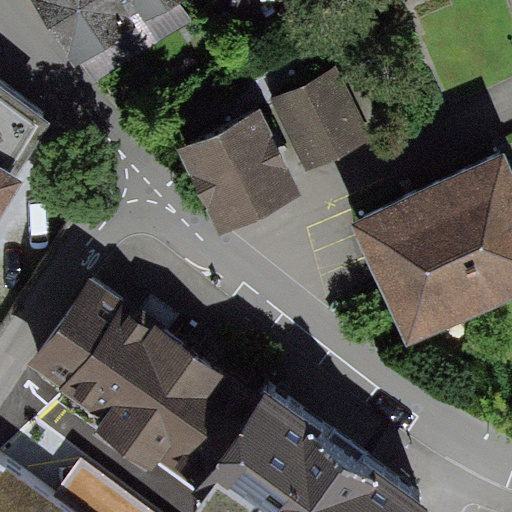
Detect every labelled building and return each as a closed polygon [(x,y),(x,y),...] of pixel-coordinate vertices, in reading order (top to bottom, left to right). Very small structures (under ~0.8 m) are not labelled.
[(39,0),(91,77),(200,9),(193,0),(39,0)] [(0,136),(18,148),(49,99),(0,59),(0,136)] [(338,70),(278,100),(313,169),(373,139),(338,70)] [(306,198),(263,108),(182,146),(225,236),(306,198)] [(18,148),(0,136),(0,187),(22,150),(18,148)] [(511,298),(511,180),(499,152),(348,220),(403,345),(511,298)] [(166,453),(205,482),(271,394),(97,266),(31,355),(108,411),(101,419),(159,462),(166,453)] [(276,388),(271,394),(205,482),(216,491),(204,508),(209,511),(423,511),(430,502),(276,388)] [(160,511),(79,453),(50,492),(0,455),(0,511),(160,511)]
